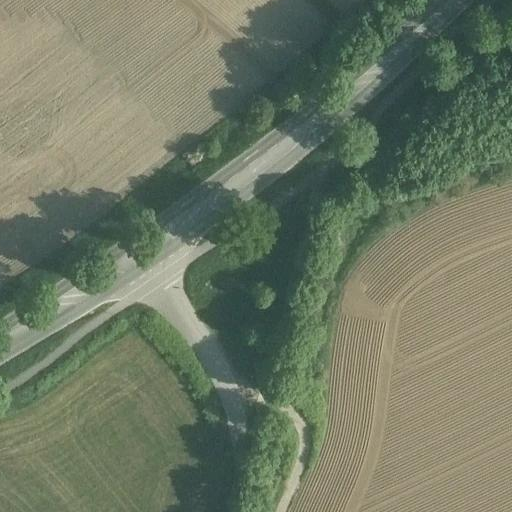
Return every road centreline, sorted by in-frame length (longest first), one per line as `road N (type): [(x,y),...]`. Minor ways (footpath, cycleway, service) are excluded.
road 1 (secondary): [(454,0),(357,87),(198,207),(0,337)]
road 2 (track): [(231,511),(239,429),(226,389),(136,248)]
